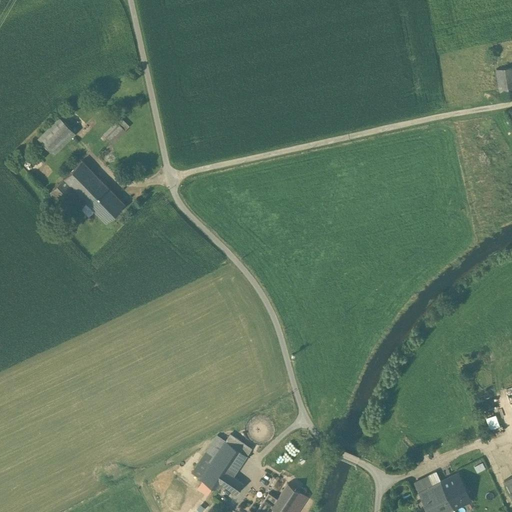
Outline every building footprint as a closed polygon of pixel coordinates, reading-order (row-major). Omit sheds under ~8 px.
[(511,70),(511,67),(496,69),(500,99),(511,96),(511,70)] [(74,132),(60,117),(46,131),(60,145),(74,132)] [(116,122),(125,130),(129,126),(121,117),(116,122)] [(116,122),(103,135),(112,144),(125,130),(116,122)] [(60,145),(46,131),(38,138),(53,153),(61,146),(60,145)] [(104,183),(81,160),(63,178),(86,202),(104,183)] [(86,202),(63,178),(49,192),(71,216),(86,202)] [(104,183),(86,202),(106,222),(124,204),(104,183)] [(69,218),(62,211),(58,214),(65,221),(69,218)] [(251,449),(230,434),(225,441),(247,455),(251,449)] [(217,435),(191,473),(200,479),(211,462),(225,441),(217,435)] [(225,441),(211,462),(233,476),(247,455),(225,441)] [(479,451),(435,472),(440,482),(484,461),(479,451)] [(484,461),(440,482),(453,508),(496,487),(484,461)] [(233,476),(211,462),(200,479),(215,489),(219,482),(236,494),(243,483),(233,476)] [(427,476),(414,482),(419,492),(432,486),(427,476)] [(511,476),(503,480),(511,498),(511,476)] [(432,486),(419,492),(428,511),(444,511),(453,508),(440,482),(432,486)] [(277,498),(271,507),(278,511),(296,511),(307,496),(287,483),(277,498)] [(268,492),(255,511),(265,511),(269,506),(271,507),(277,498),(268,492)]
